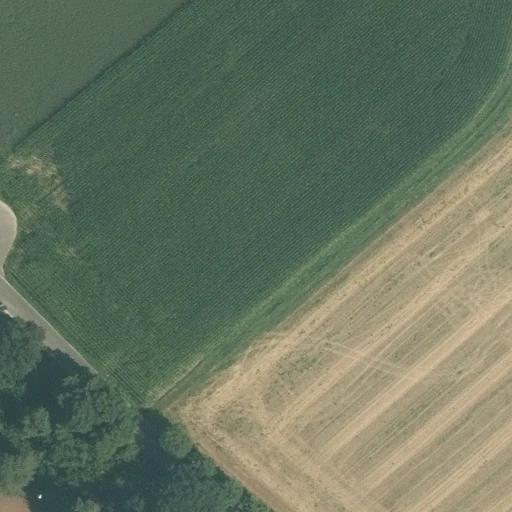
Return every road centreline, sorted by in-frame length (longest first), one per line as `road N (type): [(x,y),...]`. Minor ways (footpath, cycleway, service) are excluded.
road 1 (track): [(140,433),(462,149),(511,93)]
road 2 (residential): [(228,511),(0,294)]
